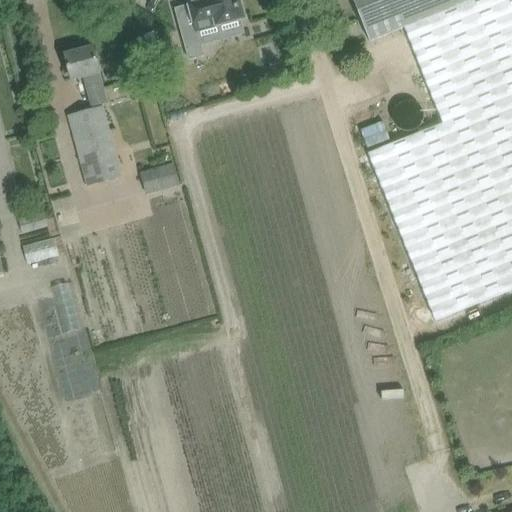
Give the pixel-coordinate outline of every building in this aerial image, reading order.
[(186,0),(194,26),(181,30),(189,60),(203,56),(197,32),(245,19),(240,1),(237,2),(235,0),(186,0)] [(352,0),(369,42),(403,29),(474,0),(352,0)] [(511,0),(474,0),(403,29),(442,125),(368,155),(435,321),(511,289),(511,0)] [(65,55),(70,75),(71,80),(83,77),(91,107),(107,103),(93,48),(65,55)] [(103,108),(68,117),(86,187),(121,177),(103,108)] [(174,165),(139,175),(144,195),(179,186),(174,165)] [(17,220),(20,234),(49,228),(46,214),(17,220)] [(22,247),(27,266),(58,259),(54,240),(22,247)] [(51,286),(64,334),(82,329),(69,281),(51,286)]
